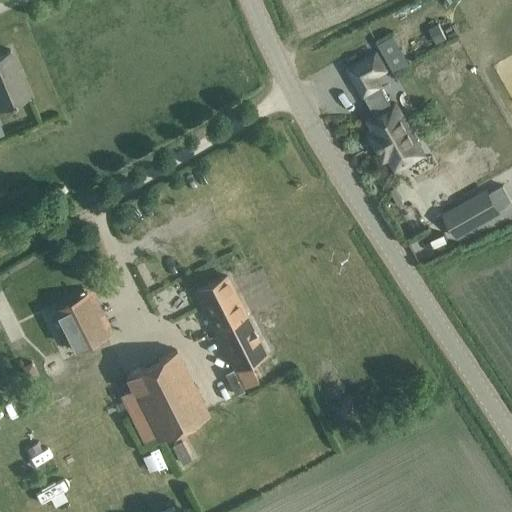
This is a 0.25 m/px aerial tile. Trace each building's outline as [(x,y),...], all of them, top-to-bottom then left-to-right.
[(393,35),(379,43),(395,71),(409,63),(393,35)] [(11,50),(0,54),(0,110),(30,97),(11,50)] [(377,52),(349,68),(375,114),(392,105),(376,75),(386,69),(377,52)] [(390,156),(396,168),(424,153),(396,102),(392,105),(375,114),(368,118),(375,130),(370,133),(385,159),(390,156)] [(500,212),(489,192),(446,217),(457,236),(500,212)] [(412,206),(403,212),(410,226),(420,220),(412,206)] [(258,380),(249,361),(266,352),(228,276),(197,292),(216,329),(245,387),(258,380)] [(86,292),(59,305),(81,348),(108,335),(86,292)] [(126,376),(159,440),(209,415),(177,350),(126,376)] [(220,388),(230,408),(239,403),(229,383),(220,388)] [(181,439),(172,444),(182,463),(191,458),(181,439)]
